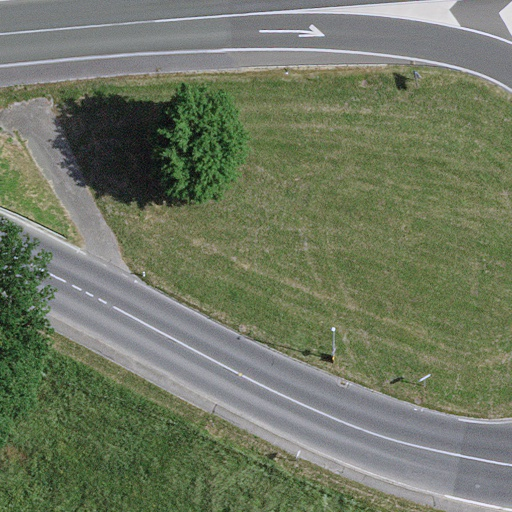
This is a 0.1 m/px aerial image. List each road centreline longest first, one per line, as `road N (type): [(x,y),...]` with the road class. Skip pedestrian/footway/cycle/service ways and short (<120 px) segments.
road 1 (primary): [(511,465),(409,444),(332,417),(0,251)]
road 2 (motorway): [(148,20),(335,29),(426,41),(511,65)]
road 3 (motorway): [(148,20),(315,0)]
road 4 (motorway): [(0,35),(148,20)]
